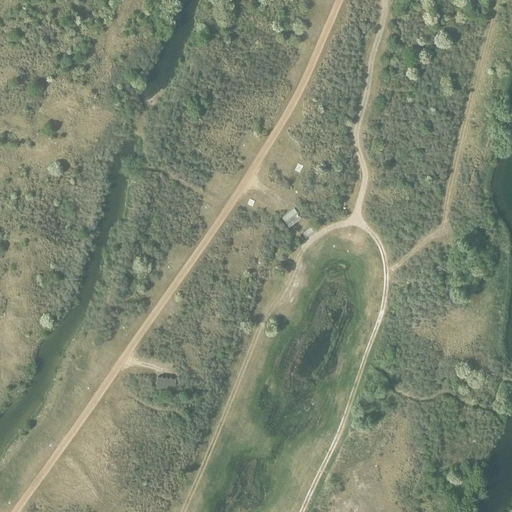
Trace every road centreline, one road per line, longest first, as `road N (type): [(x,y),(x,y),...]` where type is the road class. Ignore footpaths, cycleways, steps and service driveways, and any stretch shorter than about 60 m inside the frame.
road 1 (track): [(15,511),(241,187),(295,99),(338,0)]
road 2 (track): [(182,511),(264,318),(306,243),(354,220)]
road 3 (track): [(302,511),(337,440),(383,300),(381,252),(354,220)]
road 4 (track): [(354,220),(364,180),(357,131),(383,0)]
road 5 (track): [(439,206),(493,0)]
